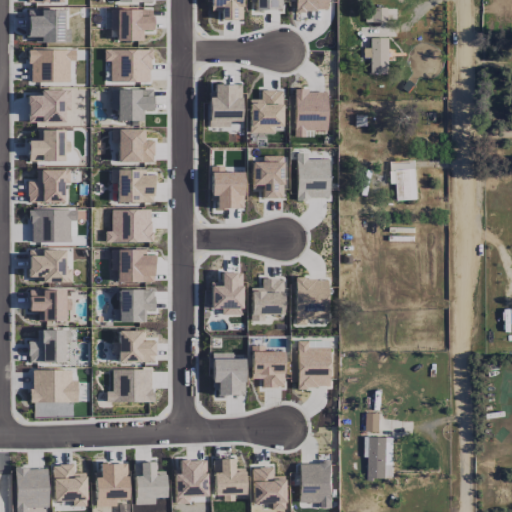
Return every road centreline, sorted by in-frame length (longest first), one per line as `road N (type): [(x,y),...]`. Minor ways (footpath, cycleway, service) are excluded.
road 1 (residential): [(466,511),(466,0)]
road 2 (residential): [(183,0),(183,430)]
road 3 (residential): [(282,430),(0,431)]
road 4 (residential): [(0,290),(2,431)]
